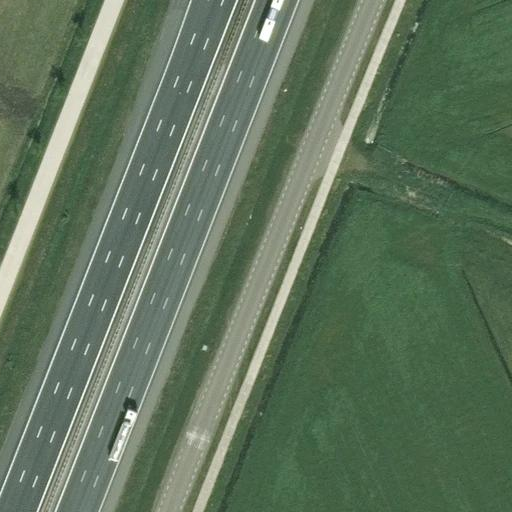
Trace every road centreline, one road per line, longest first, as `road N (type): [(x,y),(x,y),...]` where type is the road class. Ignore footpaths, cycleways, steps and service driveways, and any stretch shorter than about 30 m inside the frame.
road 1 (unclassified): [(169,511),(375,0)]
road 2 (motorway): [(217,0),(17,511)]
road 3 (motorway): [(78,511),(277,0)]
road 4 (unclassified): [(0,294),(114,0)]
